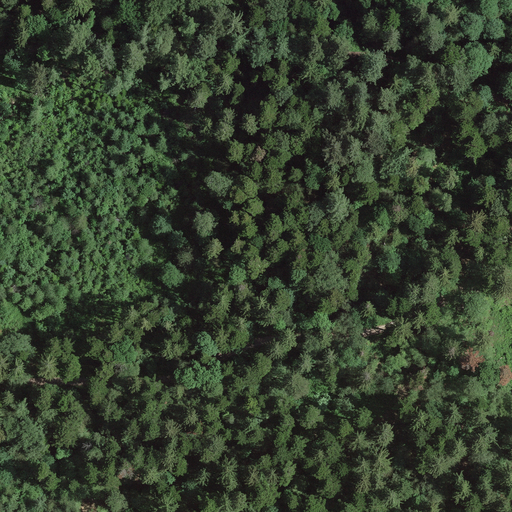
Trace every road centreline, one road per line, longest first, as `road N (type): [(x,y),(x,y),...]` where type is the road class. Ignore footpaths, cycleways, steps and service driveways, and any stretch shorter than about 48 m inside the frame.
road 1 (track): [(511,234),(450,298),(381,330),(261,342),(164,379),(0,382)]
road 2 (track): [(511,98),(380,56),(152,35),(119,32),(0,51)]
